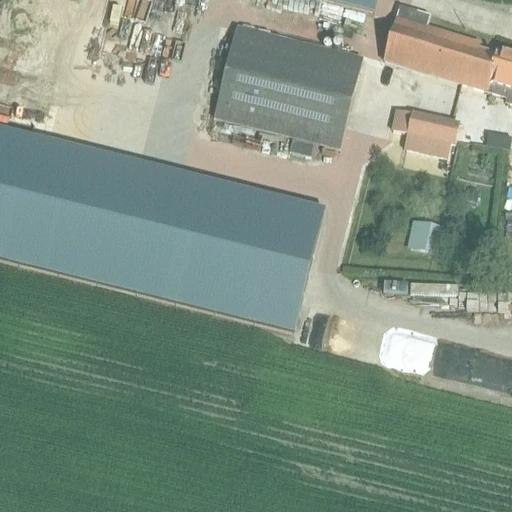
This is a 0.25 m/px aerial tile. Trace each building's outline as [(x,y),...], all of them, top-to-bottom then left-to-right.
[(276,0),(372,25),(378,0),(276,0)] [(385,67),(511,101),(511,53),(397,22),(385,67)] [(365,75),(242,45),(220,135),(343,166),(365,75)] [(129,70),(128,94),(162,96),(163,72),(129,70)] [(468,147),(471,128),(397,115),(393,136),(402,137),(398,155),(453,165),(456,145),(468,147)] [(329,217),(0,135),(0,269),(298,343),(329,217)] [(412,221),(405,248),(429,255),(437,228),(412,221)] [(454,302),(455,283),(408,281),(408,300),(454,302)] [(403,299),(404,285),(383,283),(382,298),(403,299)]
